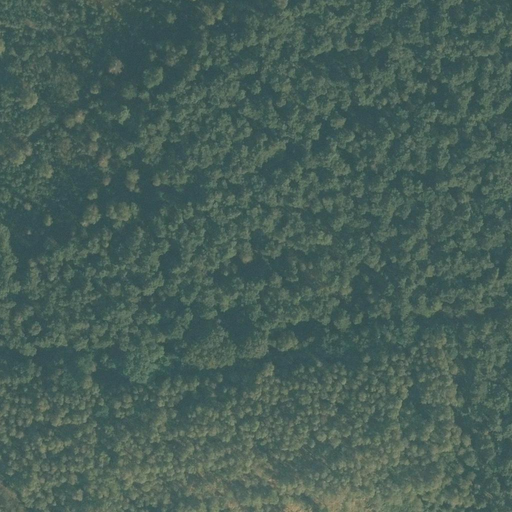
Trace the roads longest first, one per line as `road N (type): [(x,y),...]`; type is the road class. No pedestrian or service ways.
road 1 (track): [(0,351),(511,303)]
road 2 (track): [(461,308),(454,321),(489,511)]
